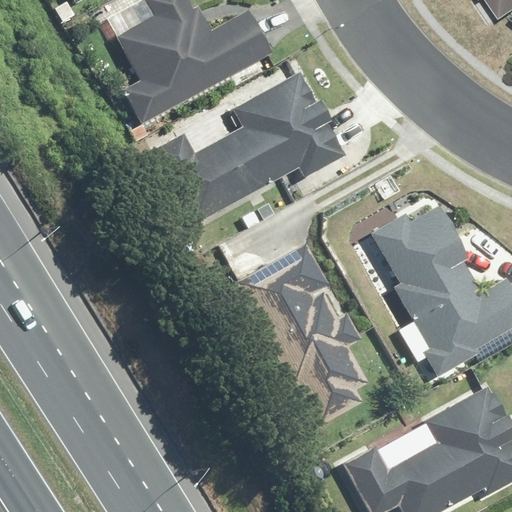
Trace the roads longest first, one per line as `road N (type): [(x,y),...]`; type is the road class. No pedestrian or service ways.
road 1 (motorway): [(0,232),(149,511)]
road 2 (motorway): [(0,302),(135,511)]
road 3 (residential): [(511,149),(440,102),(364,0)]
